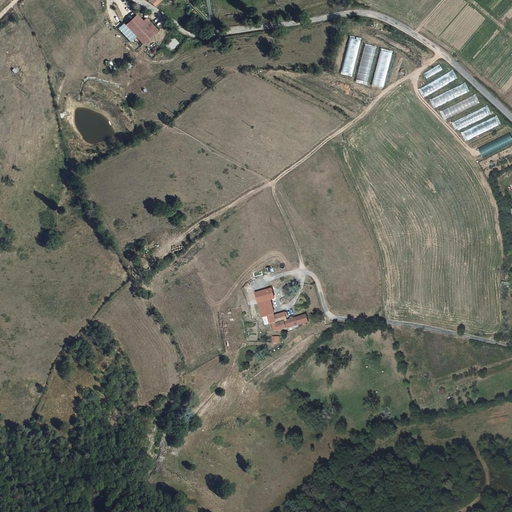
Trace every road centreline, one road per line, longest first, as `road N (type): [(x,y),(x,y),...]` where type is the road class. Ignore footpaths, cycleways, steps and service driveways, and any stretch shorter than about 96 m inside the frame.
road 1 (unclassified): [(136,0),(197,36),(370,15),(438,52),(511,119)]
road 2 (track): [(440,55),(392,83),(273,181),(302,271),(288,307)]
road 3 (track): [(511,344),(332,317),(314,276),(302,271)]
